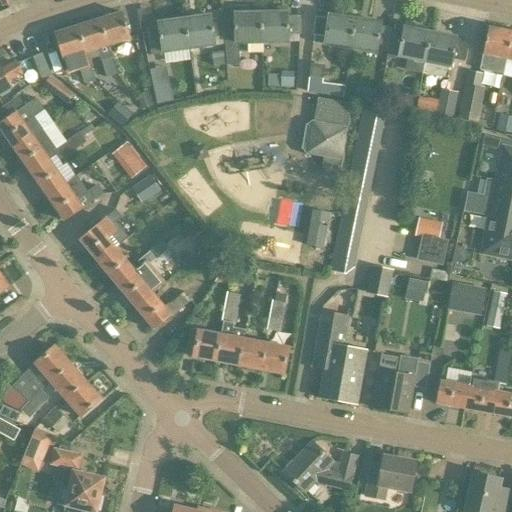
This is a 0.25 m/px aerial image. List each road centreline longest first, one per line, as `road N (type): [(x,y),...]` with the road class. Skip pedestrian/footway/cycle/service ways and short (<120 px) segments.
road 1 (residential): [(511,454),(209,399),(180,419)]
road 2 (residential): [(180,419),(65,296)]
road 3 (residential): [(275,511),(180,419)]
